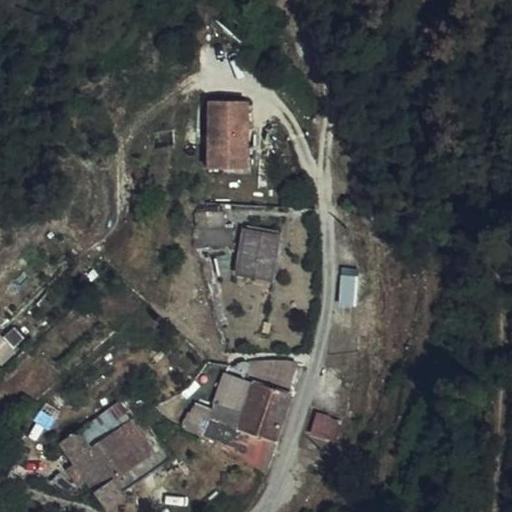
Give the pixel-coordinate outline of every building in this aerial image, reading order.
[(212,101),(212,169),(249,169),(250,101),(212,101)] [(224,214),(198,215),(196,230),(225,229),(224,214)] [(280,233),(246,228),(245,232),(279,237),(280,233)] [(225,229),(196,230),(196,233),(200,247),(204,247),(233,246),(232,229),(225,229)] [(272,279),(279,237),(245,232),(239,275),(272,279)] [(207,256),(218,315),(222,315),(210,256),(207,256)] [(342,279),(340,304),(356,304),(356,279),(342,279)] [(0,365),(13,355),(6,347),(0,352),(0,365)] [(264,360),(257,382),(289,392),(299,363),(264,360)] [(292,394),(292,393),(289,392),(257,382),(250,379),(246,374),(248,365),(239,366),(236,375),(220,421),(214,440),(265,474),(292,394)] [(236,375),(227,372),(212,419),(220,421),(236,375)] [(141,415),(132,421),(154,452),(114,481),(122,494),(172,460),(141,415)] [(214,440),(220,421),(212,419),(209,418),(203,435),(214,440)] [(75,464),(87,481),(104,506),(122,494),(114,481),(154,452),(132,421),(92,449),(91,450),(75,464)] [(61,445),(75,464),(91,450),(79,432),(61,445)] [(75,464),(66,470),(78,486),(87,481),(75,464)] [(122,494),(104,506),(108,511),(125,497),(122,494)]
